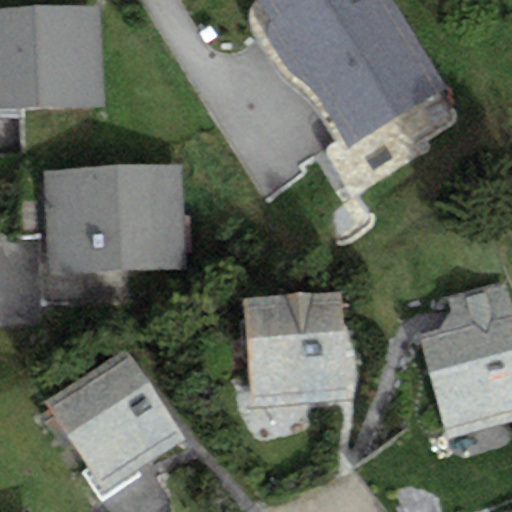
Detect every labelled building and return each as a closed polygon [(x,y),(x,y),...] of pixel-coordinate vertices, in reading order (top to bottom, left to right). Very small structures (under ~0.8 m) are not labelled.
[(389,0),(256,0),(259,4),(254,8),(251,15),(253,28),(277,64),(315,93),(350,151),(445,90),(389,0)] [(98,7),(0,10),(0,110),(103,106),(98,7)] [(182,165),(45,172),(50,273),(187,266),(182,165)] [(419,335),(446,438),(511,420),(511,304),(506,282),(447,298),(451,312),(439,329),(419,335)] [(342,292),(242,299),(250,408),(350,401),(342,292)] [(44,403),(103,494),(186,441),(127,350),(44,403)]
